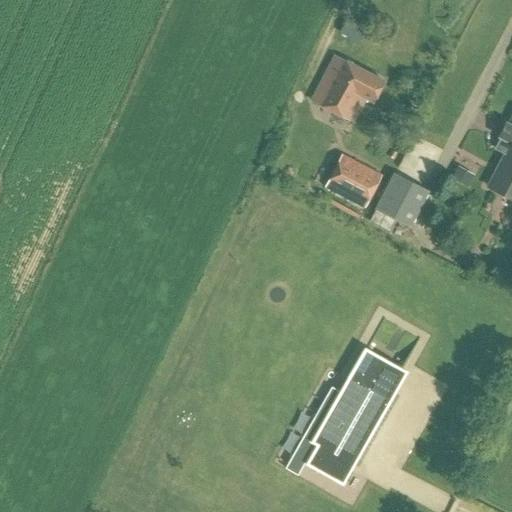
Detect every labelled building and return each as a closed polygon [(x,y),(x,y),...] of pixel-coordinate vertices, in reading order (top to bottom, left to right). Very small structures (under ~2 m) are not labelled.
[(372,103),(383,81),(334,56),(311,102),(321,107),(343,119),(344,118),(356,124),(368,100),(372,103)] [(511,118),(499,142),(508,147),(487,188),(511,200),(511,118)] [(382,175),(342,154),(324,187),(364,208),(382,175)] [(393,173),(374,209),(410,228),(429,192),(393,173)] [(342,486),(406,373),(363,348),(309,444),(314,447),(304,464),(342,486)]
